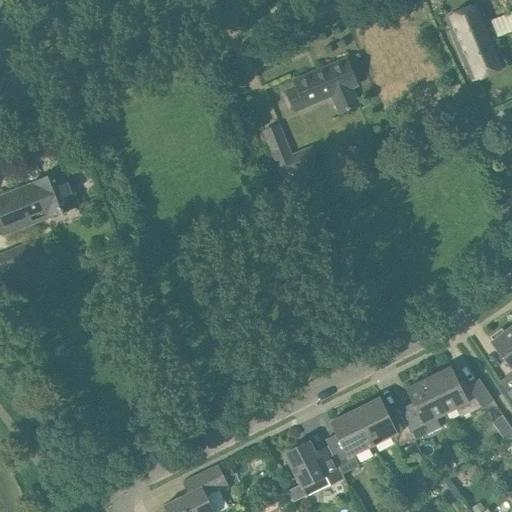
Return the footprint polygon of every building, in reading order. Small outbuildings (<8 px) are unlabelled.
[(479,4),(446,18),(453,37),(473,82),(506,68),(493,37),(511,29),(511,12),(487,22),(479,4)] [(306,107),(332,96),(340,115),(359,107),(351,89),(358,86),(354,78),(346,60),(295,81),(298,88),(286,93),(294,112),(306,107)] [(282,178),(297,172),(287,145),(271,152),(282,178)] [(79,205),(65,171),(0,196),(0,224),(5,236),(79,205)] [(0,255),(0,278),(8,298),(50,281),(35,245),(29,247),(28,244),(0,255)] [(511,325),(503,332),(501,329),(490,337),(492,340),(490,342),(511,370),(511,375),(502,384),(508,393),(511,390),(511,325)] [(428,379),(446,415),(457,410),(461,419),(479,409),(480,410),(494,401),(479,379),(468,387),(469,389),(463,392),(451,367),(428,379)] [(417,411),(404,418),(414,439),(415,442),(441,429),(436,420),(446,415),(428,379),(406,389),(417,411)] [(396,448),(414,439),(404,418),(397,405),(396,405),(398,410),(389,415),(380,398),(354,411),(372,447),(391,437),(396,448)] [(328,446),(342,475),(344,478),(342,475),(359,467),(354,456),(372,447),(354,411),(330,423),(339,440),(329,445),(327,439),(325,440),(328,446)] [(342,475),(328,446),(315,452),(310,442),(285,454),(307,497),(344,478),(342,475)] [(227,483),(218,465),(184,482),(189,493),(164,506),(167,511),(214,511),(205,494),(227,483)] [(471,509),(473,511),(483,511),(486,510),(480,502),(471,509)]
